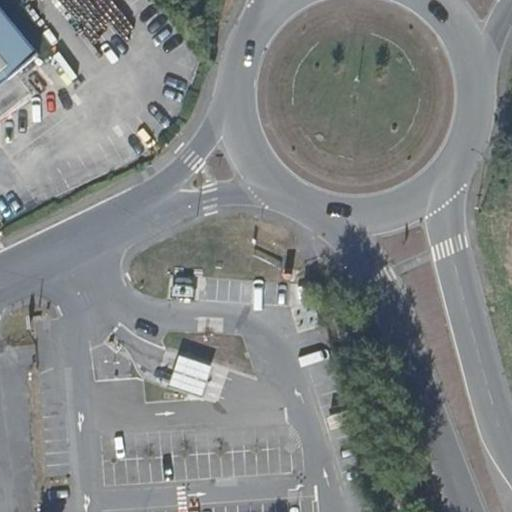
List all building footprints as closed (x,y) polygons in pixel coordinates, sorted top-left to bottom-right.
[(0,11),(0,87),(38,56),(0,11)] [(187,43),(196,35),(180,16),(172,24),(187,43)] [(12,86),(0,96),(0,115),(22,98),(12,86)] [(0,208),(50,184),(37,155),(0,172),(0,208)] [(116,357),(121,352),(113,343),(108,349),(116,357)] [(168,393),(201,404),(213,370),(180,359),(168,393)]
